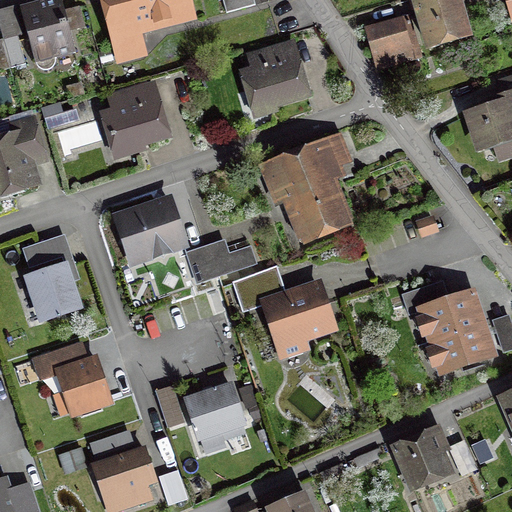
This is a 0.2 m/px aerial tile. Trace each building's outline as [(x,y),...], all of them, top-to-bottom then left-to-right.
[(58,0),(56,0),(21,9),(38,73),(57,68),(54,60),(73,55),(58,0)] [(185,0),(105,0),(121,63),(146,57),(139,28),(190,15),(185,0)] [(256,0),(223,0),(227,13),(257,4),(256,0)] [(456,0),(429,0),(415,4),(428,50),(468,39),(456,0)] [(408,21),(371,31),(381,67),(418,57),(408,21)] [(17,37),(4,41),(13,68),(26,64),(17,37)] [(4,41),(0,42),(0,72),(13,68),(4,41)] [(257,73),(241,77),(247,97),(259,94),(262,106),(302,95),(288,44),(252,54),(257,73)] [(153,87),(111,100),(115,114),(101,119),(114,160),(170,144),(162,118),(153,87)] [(490,110),(467,117),(478,151),(493,146),(498,160),(511,154),(511,94),(487,102),(490,110)] [(18,139),(0,143),(0,194),(34,185),(29,165),(45,161),(35,122),(15,127),(18,139)] [(339,142),(267,171),(297,242),(346,222),(326,173),(348,164),(339,142)] [(169,204),(117,221),(130,262),(182,245),(169,204)] [(437,220),(419,225),(422,237),(440,231),(437,220)] [(60,243),(24,256),(31,277),(24,279),(40,323),(75,310),(66,285),(74,282),(60,243)] [(223,245),(191,255),(199,281),(253,263),(249,252),(227,259),(223,245)] [(277,269),(233,284),(243,311),(261,304),(278,350),(333,330),(317,286),(287,297),(277,269)] [(443,283),(404,295),(410,315),(423,311),(433,341),(485,325),(474,293),(448,301),(443,283)] [(485,325),(433,341),(442,373),(494,358),(485,325)] [(79,349),(34,363),(40,382),(57,376),(70,420),(109,408),(95,361),(83,364),(79,349)] [(229,390),(188,404),(201,444),(243,430),(229,390)] [(170,391),(155,396),(167,428),(181,423),(170,391)] [(440,433),(396,450),(411,490),(449,475),(441,455),(448,452),(440,433)] [(87,450),(93,470),(95,474),(106,511),(133,511),(152,506),(146,488),(155,485),(145,451),(132,455),(126,438),(87,450)] [(78,454),(58,460),(63,474),(83,467),(78,454)] [(168,505),(187,498),(178,471),(159,477),(168,505)] [(5,483),(0,485),(0,511),(36,511),(30,492),(10,499),(5,483)] [(268,511),(313,511),(306,493),(268,509),(268,511)] [(257,511),(254,503),(235,510),(235,511),(257,511)]
